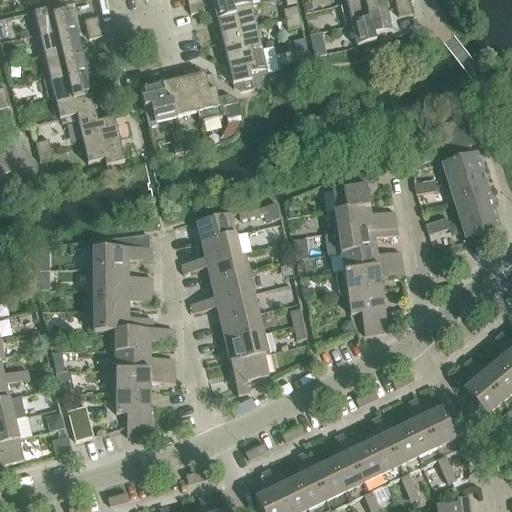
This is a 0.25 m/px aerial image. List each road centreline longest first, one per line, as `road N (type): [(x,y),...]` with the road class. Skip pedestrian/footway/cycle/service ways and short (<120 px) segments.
road 1 (residential): [(211,447),(410,347)]
road 2 (residential): [(0,506),(211,447)]
road 3 (residential): [(211,447),(165,242)]
road 4 (residential): [(499,511),(479,455),(410,347)]
road 5 (residential): [(435,326),(392,162)]
